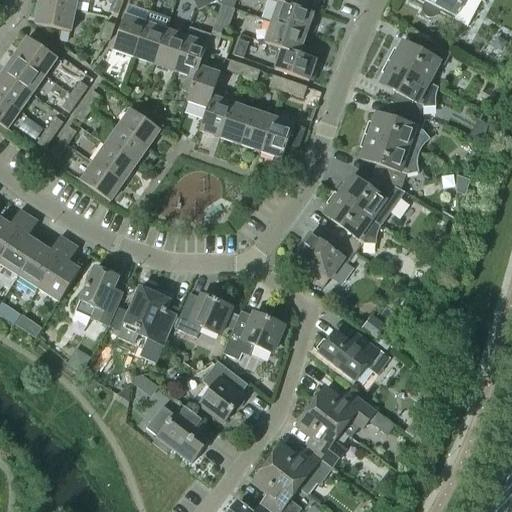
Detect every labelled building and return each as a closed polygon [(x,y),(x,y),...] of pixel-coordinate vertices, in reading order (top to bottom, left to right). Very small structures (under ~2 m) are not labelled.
[(74,13),(74,12),(76,0),(40,0),(39,6),(74,13)] [(118,18),(123,3),(114,0),(113,0),(108,15),(118,18)] [(190,0),(197,13),(208,7),(204,0),(190,0)] [(296,10),(299,0),(262,0),(278,6),(279,4),(296,10)] [(410,0),(424,7),(422,11),(422,15),(424,19),(428,21),(432,20),(436,18),(438,14),(453,22),(468,30),(481,4),(484,5),(486,0),(410,0)] [(296,10),(279,4),(278,6),(272,24),(306,36),(313,16),(296,10)] [(69,35),(74,13),(39,6),(35,28),(61,33),(69,35)] [(221,7),(217,18),(231,22),(234,12),(221,7)] [(145,26),(133,61),(153,68),(165,33),(169,21),(149,14),(148,16),(145,26)] [(217,18),(213,31),(222,34),(222,33),(227,34),(231,22),(217,18)] [(115,44),(112,53),(133,61),(145,26),(124,19),(115,44)] [(298,58),(298,57),(306,36),(272,24),(264,46),(281,52),(298,58)] [(109,43),(114,29),(104,25),(99,39),(109,43)] [(186,40),(174,75),(186,79),(181,92),(189,95),(194,82),(195,82),(199,70),(206,49),(207,47),(211,38),(210,38),(189,30),(185,40),(186,40)] [(207,47),(206,49),(216,52),(221,37),(222,34),(213,31),(210,38),(211,38),(207,47)] [(61,33),(58,46),(67,48),(69,35),(61,33)] [(165,33),(153,68),(174,75),(186,40),(185,40),(165,33)] [(44,79),(57,61),(27,40),(14,58),(44,79)] [(242,61),(248,46),(238,42),(233,58),(242,61)] [(402,44),(391,65),(428,85),(439,65),(444,68),(450,56),(422,42),(417,52),(402,44)] [(298,58),(281,52),(274,72),(308,84),(316,63),(298,57),(298,58)] [(32,97),(44,79),(14,58),(2,76),(32,97)] [(242,78),(245,69),(229,63),(226,73),(242,78)] [(391,65),(380,87),(394,95),(388,106),(395,110),(396,108),(417,117),(422,108),(423,109),(423,111),(436,110),(439,91),(428,85),(391,65)] [(98,67),(92,74),(100,79),(103,74),(102,70),(98,67)] [(256,83),(259,74),(245,69),(242,78),(256,83)] [(189,95),(186,104),(206,112),(207,112),(211,100),(219,77),(199,70),(195,82),(194,82),(189,95)] [(0,101),(19,115),(32,97),(2,76),(0,78),(0,101)] [(279,93),(283,82),(272,78),(268,90),(279,93)] [(302,101),(306,90),(283,82),(279,93),(302,101)] [(78,103),(87,90),(78,84),(70,97),(78,103)] [(92,112),(100,100),(92,94),(83,107),(92,112)] [(69,116),(78,103),(70,97),(60,111),(69,116)] [(206,112),(198,134),(220,141),(232,107),(211,100),(207,112),(206,112)] [(0,128),(6,133),(19,115),(0,101),(0,128)] [(82,126),(92,112),(83,107),(74,120),(82,126)] [(232,107),(220,141),(240,148),(261,156),(273,121),(252,114),(232,107)] [(375,117),(368,138),(407,153),(419,157),(430,143),(423,134),(420,133),(424,122),(417,118),(417,117),(396,108),(395,110),(391,122),(375,117)] [(147,151),(160,133),(130,113),(118,130),(147,151)] [(53,138),(62,126),(54,120),(45,132),(53,138)] [(273,121),(261,156),(281,163),(285,151),(296,155),(304,132),(293,128),(273,121)] [(67,148),(76,135),(68,129),(59,142),(67,148)] [(135,169),(147,151),(118,130),(105,148),(135,169)] [(44,152),(53,138),(45,132),(35,146),(44,152)] [(368,138),(360,162),(375,167),(371,178),(400,193),(405,177),(408,178),(419,176),(419,157),(407,153),(368,138)] [(58,161),(67,148),(59,142),(49,156),(58,161)] [(123,186),(135,169),(105,148),(93,165),(123,186)] [(109,205),(123,186),(93,165),(80,184),(109,205)] [(351,179),(337,198),(371,223),(380,229),(404,195),(400,193),(371,178),(371,179),(364,189),(351,179)] [(337,198),(323,218),(336,228),(329,237),(355,256),(361,247),(376,248),(376,241),(378,236),(380,231),(380,230),(380,229),(371,223),(337,198)] [(0,263),(28,219),(19,213),(9,228),(0,221),(0,263)] [(0,267),(18,279),(39,247),(27,240),(37,225),(28,219),(0,263),(0,267)] [(297,259),(290,269),(307,281),(323,292),(329,283),(330,283),(344,264),(348,266),(355,256),(329,237),(322,247),(309,238),(294,258),(297,259)] [(39,293),(69,245),(59,239),(50,254),(39,247),(18,279),(39,293)] [(58,305),(79,273),(68,266),(77,251),(69,245),(39,293),(58,305)] [(108,329),(122,298),(111,293),(117,281),(94,270),(75,314),(108,329)] [(117,310),(108,330),(119,334),(117,340),(133,348),(137,338),(163,349),(176,319),(164,314),(168,304),(138,291),(128,315),(117,310)] [(189,297),(174,332),(196,341),(201,330),(218,338),(222,329),(232,334),(238,319),(228,315),(230,311),(202,298),(200,302),(189,297)] [(252,320),(240,314),(222,357),(237,363),(241,356),(248,359),(253,348),(270,356),(282,328),(254,316),(252,320)] [(371,318),(361,331),(377,342),(378,341),(387,330),(371,318)] [(20,320),(15,327),(22,332),(27,324),(20,320)] [(353,350),(333,335),(317,356),(354,384),(364,370),(375,379),(388,362),(360,340),(353,350)] [(223,426),(242,401),(239,399),(247,388),(217,365),(201,385),(211,392),(199,407),(223,426)] [(324,390),(309,410),(341,434),(342,433),(351,441),(360,429),(363,431),(375,415),(348,394),(341,404),(324,390)] [(156,440),(151,446),(166,458),(171,451),(191,467),(208,445),(197,436),(205,427),(181,408),(173,418),(161,409),(145,431),(156,440)] [(334,444),(341,434),(309,410),(295,428),(315,443),(307,454),(332,473),(346,454),(334,444)] [(332,473),(307,454),(300,462),(281,448),(266,467),(297,491),(307,499),(316,487),(319,489),(332,473)] [(264,510),(263,511),(264,511),(300,511),(301,511),(289,502),(297,491),(266,467),(252,486),(271,501),(264,510)]
